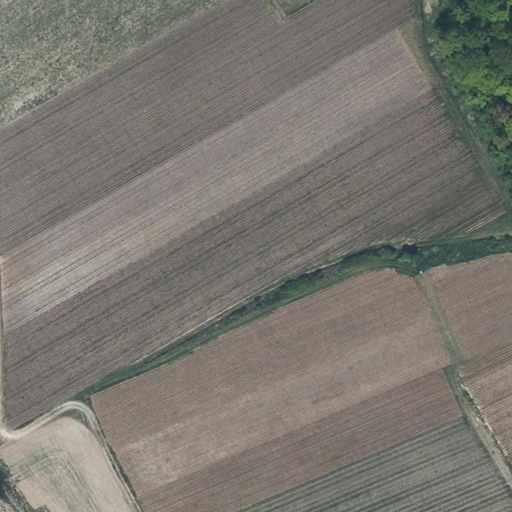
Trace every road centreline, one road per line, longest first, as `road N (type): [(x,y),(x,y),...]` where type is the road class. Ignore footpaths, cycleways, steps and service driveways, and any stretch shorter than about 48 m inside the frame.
road 1 (track): [(0,423),(13,430),(354,274),(390,267),(419,274),(429,288),(456,346),(455,384),(511,483)]
road 2 (track): [(116,378),(289,277),(367,246),(511,230)]
road 3 (track): [(148,511),(82,395)]
